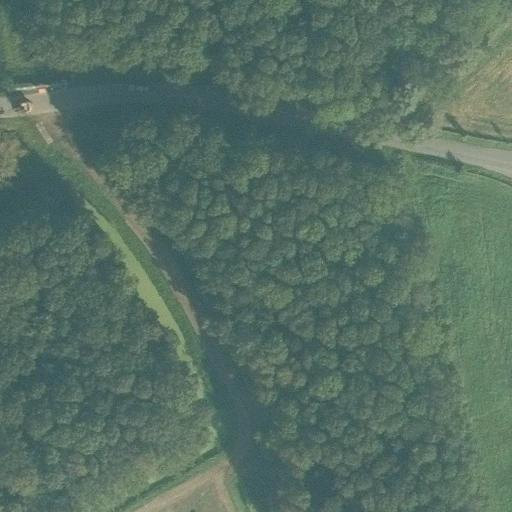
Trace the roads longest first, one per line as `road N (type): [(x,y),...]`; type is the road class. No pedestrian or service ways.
road 1 (unclassified): [(511,164),(204,99),(146,93),(0,105)]
road 2 (track): [(220,471),(246,438),(205,328),(161,250),(33,101)]
